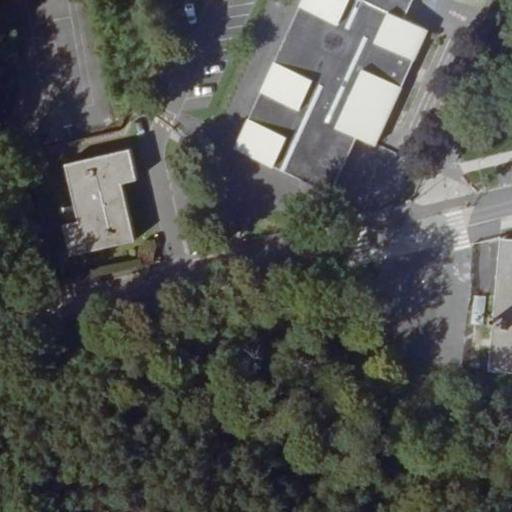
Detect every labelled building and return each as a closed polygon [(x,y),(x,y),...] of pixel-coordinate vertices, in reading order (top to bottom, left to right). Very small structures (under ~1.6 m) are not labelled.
[(400,15),(366,0),(304,0),(238,147),(298,175),(310,146),(328,155),(341,127),(360,136),(377,144),(404,85),(392,79),(404,53),(416,59),(430,29),(407,18),(400,15)] [(366,0),(400,15),(407,0),(366,0)] [(407,18),(415,0),(407,0),(400,15),(407,18)] [(404,85),(416,59),(404,53),(392,79),(404,85)] [(334,191),(360,136),(341,127),(328,155),(310,146),(298,175),(334,191)] [(67,224),(74,253),(138,238),(125,181),(138,178),(132,148),(69,163),(82,220),(67,224)] [(511,241),(503,241),(491,373),(511,374),(511,241)]
